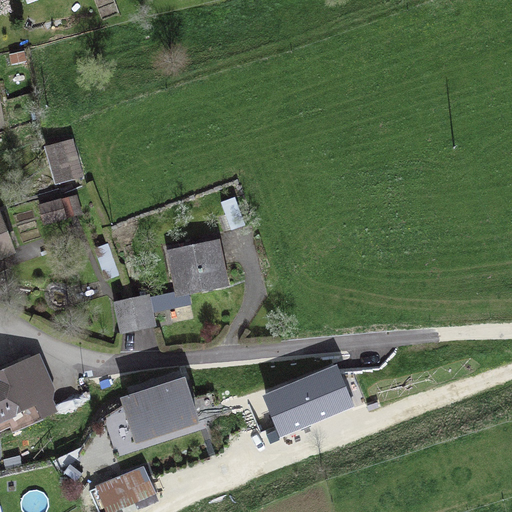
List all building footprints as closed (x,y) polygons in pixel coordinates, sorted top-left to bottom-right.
[(70,175),(80,172),(71,141),(46,148),(56,183),(71,178),(70,175)] [(62,201),(65,211),(77,208),(75,198),(62,201)] [(221,203),(230,228),(243,223),(234,198),(221,203)] [(0,255),(12,251),(0,219),(0,255)] [(190,304),(187,291),(201,288),(202,290),(226,285),(217,241),(168,252),(177,293),(170,294),(173,308),(190,304)] [(147,296),(133,299),(143,326),(153,324),(147,296)] [(120,331),(143,326),(133,299),(114,303),(120,331)] [(0,403),(10,427),(11,430),(56,411),(35,360),(0,375),(0,403)] [(183,380),(122,400),(135,440),(196,421),(183,380)] [(0,431),(10,427),(0,403),(0,431)] [(144,469),(97,488),(107,511),(154,492),(144,469)]
